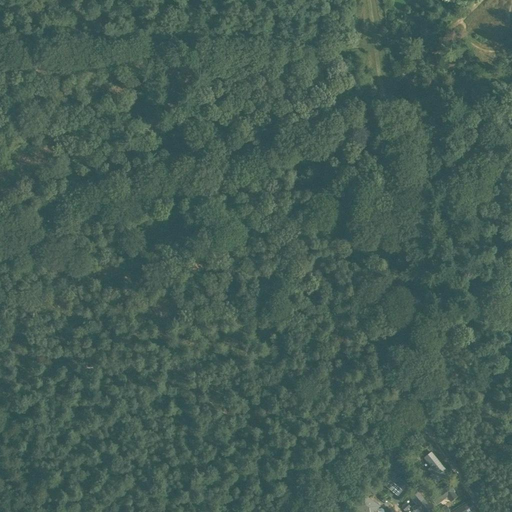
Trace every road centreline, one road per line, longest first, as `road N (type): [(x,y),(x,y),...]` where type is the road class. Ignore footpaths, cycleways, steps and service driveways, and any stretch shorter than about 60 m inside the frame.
road 1 (track): [(481,511),(428,433),(401,416),(0,310)]
road 2 (track): [(0,230),(382,114)]
